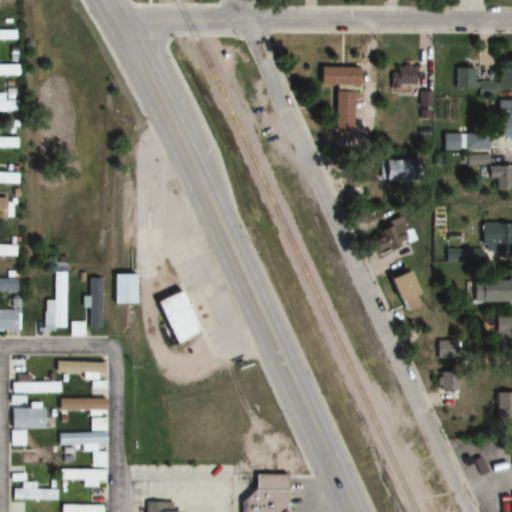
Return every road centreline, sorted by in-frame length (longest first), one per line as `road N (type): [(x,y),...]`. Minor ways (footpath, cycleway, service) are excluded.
road 1 (primary): [(105,0),(352,511)]
road 2 (residential): [(237,0),(468,511)]
road 3 (residential): [(122,29),(185,20),(511,20)]
road 4 (residential): [(116,350),(117,511)]
